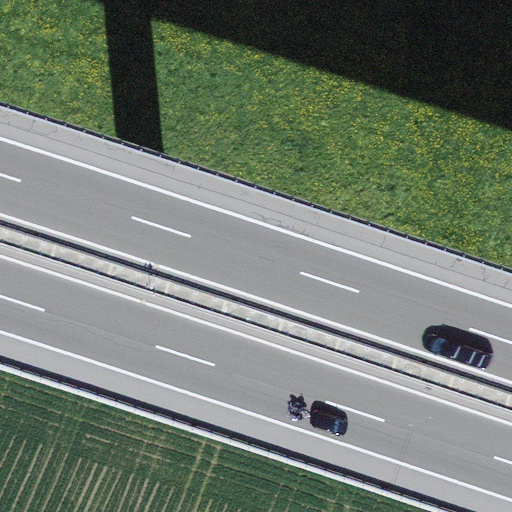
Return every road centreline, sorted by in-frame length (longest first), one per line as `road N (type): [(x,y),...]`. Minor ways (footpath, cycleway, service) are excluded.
road 1 (motorway): [(511,343),(0,174)]
road 2 (motorway): [(0,296),(511,463)]
road 3 (track): [(454,511),(0,338)]
